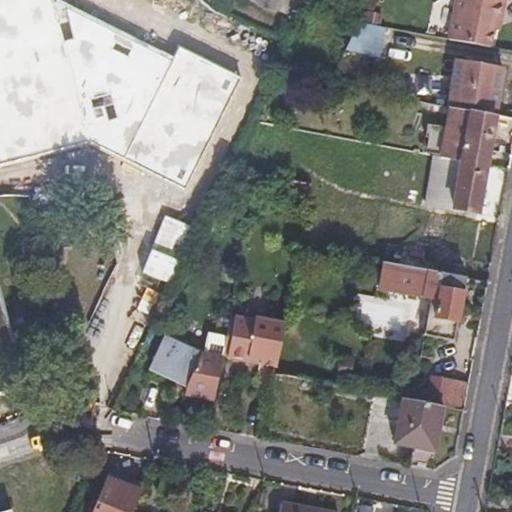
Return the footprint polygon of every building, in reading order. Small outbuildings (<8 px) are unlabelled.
[(51,0),(0,0),(0,165),(89,142),(183,188),(238,76),(178,47),(172,59),(52,1),(51,0)] [(457,0),(450,41),(493,49),(496,33),(499,22),(504,23),(508,0),(457,0)] [(360,24),(352,40),(366,46),(376,27),(360,24)] [(456,86),(450,108),(479,114),(480,107),(497,110),(505,75),(479,71),(475,89),(456,86)] [(425,89),(423,97),(437,100),(439,91),(425,89)] [(449,117),(441,157),(486,166),(489,166),(493,142),(501,143),(503,126),(496,126),(497,118),(479,114),(450,108),(444,107),(442,115),(449,117)] [(436,157),(427,207),(477,217),(486,166),(441,157),(436,157)] [(274,166),(272,179),(285,181),(295,183),(297,170),(274,166)] [(285,181),(283,196),(308,201),(311,186),(295,183),(285,181)] [(364,254),(362,261),(371,262),(373,256),(364,254)] [(430,302),(423,337),(455,343),(466,280),(386,265),(381,291),(430,302)] [(0,394),(28,387),(0,289),(0,394)] [(254,321),(235,318),(234,321),(227,356),(227,359),(277,368),(285,323),(255,318),(254,321)] [(234,321),(231,320),(224,356),(227,356),(234,321)] [(166,330),(163,335),(172,340),(175,335),(166,330)] [(149,365),(186,386),(186,394),(215,400),(224,358),(201,354),(172,340),(163,335),(149,365)] [(354,359),(340,356),(335,377),(351,380),(354,359)] [(432,381),(428,406),(443,409),(465,413),(470,387),(432,381)] [(403,401),(395,445),(430,451),(433,434),(438,435),(443,409),(428,406),(403,401)] [(433,434),(430,451),(435,452),(438,435),(433,434)] [(412,455),(409,468),(433,473),(435,460),(412,455)] [(111,475),(95,511),(133,511),(143,489),(111,475)]
